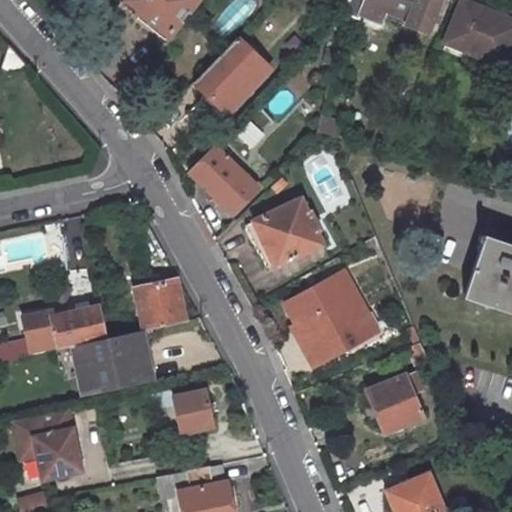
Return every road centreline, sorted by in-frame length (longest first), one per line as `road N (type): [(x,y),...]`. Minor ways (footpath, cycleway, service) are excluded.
road 1 (residential): [(147,170),(301,444),(319,511)]
road 2 (residential): [(1,0),(147,170)]
road 3 (residential): [(147,170),(0,202)]
